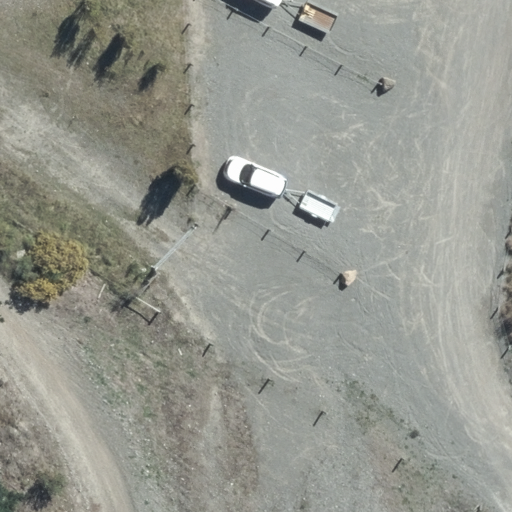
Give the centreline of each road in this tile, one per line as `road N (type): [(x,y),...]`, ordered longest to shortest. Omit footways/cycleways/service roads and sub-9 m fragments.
road 1 (unclassified): [(425,350),(178,247),(0,106)]
road 2 (unclassified): [(425,350),(499,0)]
road 3 (track): [(95,511),(23,343),(0,317)]
road 4 (unclassified): [(511,454),(425,350)]
